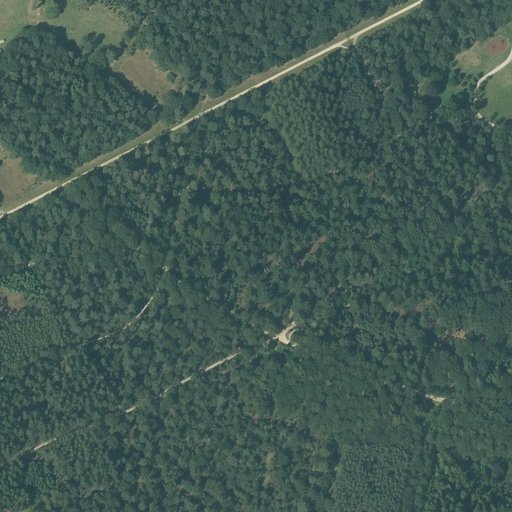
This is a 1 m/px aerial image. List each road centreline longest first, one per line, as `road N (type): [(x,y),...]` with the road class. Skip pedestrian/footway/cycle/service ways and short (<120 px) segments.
road 1 (track): [(80,344),(138,315),(163,271),(191,148),(245,2),(134,38),(115,67),(181,125)]
road 2 (track): [(0,217),(424,0)]
road 3 (track): [(139,511),(91,426),(278,338)]
road 4 (track): [(0,269),(128,253),(278,338)]
road 5 (track): [(501,190),(407,276),(278,338)]
road 6 (track): [(364,374),(438,399),(511,402)]
road 7 (track): [(321,511),(331,449),(364,374)]
